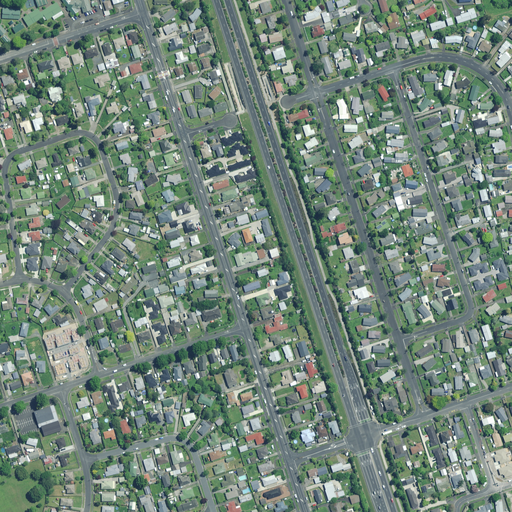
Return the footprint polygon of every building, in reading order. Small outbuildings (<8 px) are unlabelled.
[(93,10),(89,0),(77,0),(71,2),(69,0),(61,0),(73,16),(79,12),(77,9),(82,8),(84,13),(93,10)] [(108,10),(113,9),(110,0),(107,1),(103,2),(106,11),(104,12),(105,16),(110,15),(108,10)] [(345,6),(350,2),(348,0),(341,0),(335,2),(338,8),(345,6)] [(384,0),(377,0),(382,13),(388,11),(384,0)] [(268,5),(267,1),(259,4),(263,14),(273,11),(270,4),(268,5)] [(334,10),(332,1),(326,2),(329,12),(334,10)] [(63,11),(57,2),(42,12),(48,21),(63,11)] [(429,7),(430,8),(418,15),(422,20),(436,12),(434,8),(435,7),(434,5),(429,7)] [(321,11),(318,6),(314,9),(315,11),(310,13),(309,12),(303,14),(306,21),(316,18),(319,15),(318,13),(321,11)] [(21,9),(3,8),(2,19),(20,20),(21,9)] [(45,17),(39,8),(23,19),(30,27),(45,17)] [(202,13),(198,8),(189,17),(193,22),(202,13)] [(460,15),(461,15),(455,17),(457,24),(477,17),(474,8),(467,11),(468,12),(460,15)] [(176,14),(172,9),(163,15),(163,16),(161,18),(165,23),(176,14)] [(324,23),(330,22),(330,21),(328,12),(321,13),(324,23)] [(396,12),(389,15),(392,22),(387,24),(390,30),(400,27),(396,12)] [(345,17),(338,19),(341,26),(353,22),(351,14),(346,15),(345,16),(345,17)] [(277,28),(275,22),(277,21),(275,15),(269,17),(266,18),(269,30),(277,28)] [(451,17),(446,19),(448,26),(454,24),(451,17)] [(499,19),(494,26),(492,30),(488,28),(487,29),(494,34),(495,32),(500,35),(502,32),(503,32),(508,25),(510,22),(504,18),(502,21),(499,19)] [(429,24),(431,31),(446,27),(444,20),(429,24)] [(8,33),(0,22),(0,34),(2,37),(8,33)] [(26,28),(22,22),(13,28),(17,34),(26,28)] [(166,36),(179,29),(175,22),(168,26),(167,25),(162,28),(166,36)] [(330,22),(324,23),(324,24),(326,31),(332,29),(330,22)] [(375,24),(374,24),(373,22),(367,23),(368,25),(364,26),(366,34),(377,31),(376,29),(377,28),(377,26),(376,26),(375,24)] [(384,24),(378,31),(381,34),(383,33),(384,34),(389,29),(384,24)] [(177,31),(178,34),(188,31),(186,25),(180,27),(181,30),(177,31)] [(311,32),(313,38),(324,34),(321,28),(320,28),(319,25),(313,27),(314,31),(311,32)] [(205,38),(204,33),(208,32),(207,27),(200,29),(201,31),(194,34),(196,41),(205,38)] [(425,39),(422,30),(410,34),(415,48),(419,46),(417,41),(421,40),(423,46),(429,44),(428,38),(425,39)] [(132,44),(139,42),(136,31),(128,34),(130,40),(126,41),(128,46),(132,45),(132,44)] [(474,49),(478,40),(481,34),(476,32),(474,38),(468,36),(466,41),(469,42),(467,47),(474,49)] [(283,41),(281,33),(268,36),(270,43),(283,41)] [(356,35),(344,33),(343,40),(355,42),(356,35)] [(267,41),(265,34),(259,36),(261,43),(267,41)] [(12,42),(7,35),(3,38),(8,45),(12,42)] [(462,38),(455,36),(444,37),(444,44),(455,42),(460,44),(462,38)] [(178,44),(176,37),(170,39),(171,42),(169,43),(171,46),(168,47),(170,51),(183,47),(181,43),(178,44)] [(398,37),(398,43),(396,43),(396,48),(407,49),(407,44),(405,44),(405,38),(398,37)] [(125,44),(123,38),(113,41),(116,50),(121,49),(120,46),(125,44)] [(438,47),(436,38),(429,40),(432,49),(438,47)] [(324,41),(318,43),(321,54),(328,52),(324,41)] [(377,52),(381,51),(390,49),(387,41),(375,45),(377,52)] [(492,46),(482,41),(477,50),(480,51),(480,50),(484,52),(484,51),(488,53),(492,46)] [(511,45),(506,41),(501,47),(498,51),(502,54),(505,50),(506,51),(509,47),(511,49),(511,48),(511,45)] [(112,54),(109,43),(102,45),(106,56),(112,54)] [(210,50),(208,44),(197,47),(200,54),(209,51),(209,50),(210,50)] [(141,57),(137,45),(131,47),(135,59),(141,57)] [(99,55),(96,48),(84,52),(85,55),(86,59),(99,55)] [(358,58),(359,63),(365,61),(363,55),(364,55),(362,48),(356,50),(355,48),(351,49),(353,55),(356,54),(357,56),(356,57),(355,55),(352,56),(354,60),(356,59),(358,58)] [(286,57),(283,49),(277,52),(277,50),(272,52),(275,61),(286,57)] [(337,60),(336,58),(343,55),(341,50),(333,53),(335,59),(333,59),(334,61),(337,60)] [(184,58),(182,51),(175,53),(177,60),(175,60),(177,64),(188,61),(187,57),(184,58)] [(509,55),(506,52),(505,53),(504,52),(502,55),(501,54),(498,58),(500,59),(496,63),(501,68),(511,58),(509,55)] [(79,58),(78,54),(71,56),(74,65),(83,62),(81,57),(79,58)] [(69,64),(67,57),(57,60),(60,70),(64,68),(64,65),(69,64)] [(328,57),(321,59),(326,75),(333,73),(328,57)] [(115,67),(113,61),(112,58),(106,60),(107,63),(105,63),(107,69),(115,67)] [(211,66),(208,58),(201,60),(204,69),(211,66)] [(349,59),(338,63),(340,70),(351,67),(349,59)] [(54,67),(52,60),(38,64),(40,71),(54,67)] [(294,72),(291,60),(286,61),(288,66),(281,68),(283,74),(289,72),(289,74),(294,72)] [(143,66),(141,62),(129,66),(131,74),(142,71),(141,66),(143,66)] [(196,70),(197,70),(195,63),(188,65),(190,72),(192,72),(193,75),(197,74),(196,70)] [(184,74),(181,66),(174,69),(177,77),(179,76),(180,79),(185,77),(184,74)] [(29,77),(26,69),(19,71),(19,73),(16,74),(18,81),(29,77)] [(454,72),(446,70),(444,79),(445,79),(443,85),(450,86),(454,72)] [(220,83),(216,71),(209,73),(213,85),(220,83)] [(110,80),(108,74),(94,78),(95,84),(98,83),(100,88),(105,86),(103,83),(110,80)] [(297,80),(295,74),(284,78),(286,84),(288,83),(289,87),(295,85),(294,81),(297,80)] [(10,79),(9,75),(1,77),(4,86),(14,83),(13,78),(10,79)] [(150,88),(146,75),(136,78),(138,82),(141,81),(144,90),(150,88)] [(418,84),(415,76),(408,78),(413,93),(408,95),(409,100),(415,98),(414,97),(423,93),(421,88),(420,88),(419,84),(418,84)] [(458,88),(463,87),(464,89),(466,88),(466,86),(470,82),(466,78),(463,81),(456,82),(458,88)] [(33,83),(32,79),(22,82),(24,87),(25,86),(26,90),(35,87),(33,83)] [(280,81),(274,83),(277,93),(283,91),(280,81)] [(476,100),(480,87),(473,85),(468,99),(473,100),(471,102),(473,105),(477,101),(476,100)] [(62,93),(60,86),(52,89),(51,87),(47,89),(52,103),(59,101),(61,100),(59,94),(62,93)] [(221,90),(217,86),(208,95),(213,100),(220,93),(220,92),(221,90)] [(385,102),(388,100),(386,98),(390,96),(383,86),(377,90),(385,102)] [(192,102),(188,90),(181,92),(185,104),(192,102)] [(368,91),(362,94),(364,100),(373,97),(375,97),(373,91),(368,92),(368,91)] [(146,93),(142,94),(144,102),(147,101),(150,109),(157,107),(152,94),(146,96),(146,93)] [(26,104),(23,95),(12,98),(14,104),(21,102),(22,105),(26,104)] [(87,102),(91,116),(96,115),(94,106),(101,104),(99,96),(90,99),(89,96),(85,98),(86,102),(87,102)] [(360,98),(353,97),(351,109),(353,110),(353,114),(358,115),(359,110),(362,111),(363,105),(359,105),(360,98)] [(422,112),(427,108),(428,106),(431,107),(433,103),(430,101),(431,100),(425,97),(422,104),(418,107),(422,112)] [(339,108),(339,115),(339,119),(348,119),(348,114),(346,114),(346,106),(343,99),(336,102),(339,108)] [(119,113),(115,102),(110,103),(111,106),(107,108),(109,114),(114,112),(115,115),(119,113)] [(228,109),(225,102),(213,106),(215,113),(228,109)] [(494,108),(492,102),(487,104),(478,103),(478,109),(480,109),(480,110),(488,110),(494,108)] [(84,113),(81,103),(76,104),(76,103),(73,104),(77,117),(81,116),(81,114),(84,113)] [(197,117),(194,105),(186,107),(190,119),(197,117)] [(372,106),(364,108),(366,114),(374,112),(372,106)] [(212,114),(210,107),(198,111),(200,118),(212,114)] [(309,117),(307,109),(301,111),(302,112),(293,115),(292,114),(287,116),(289,123),(309,117)] [(457,114),(455,122),(462,123),(465,111),(456,109),(455,114),(457,114)] [(148,119),(150,119),(150,120),(151,119),(153,125),(160,122),(158,116),(160,115),(159,111),(147,115),(148,119)] [(393,113),(382,112),(381,118),(379,117),(379,121),(385,121),(385,119),(393,119),(393,113)] [(476,119),(478,119),(479,121),(483,120),(481,113),(476,114),(477,116),(475,117),(476,119)] [(69,122),(67,115),(56,119),(58,126),(69,122)] [(498,116),(487,119),(488,125),(499,122),(498,116)] [(43,124),(41,117),(32,120),(35,131),(40,130),(39,125),(43,124)] [(439,117),(434,118),(434,117),(429,118),(429,120),(423,122),(425,128),(436,125),(436,123),(441,122),(439,117)] [(32,132),(29,121),(20,124),(21,128),(24,127),(26,134),(32,132)] [(122,123),(122,121),(112,124),(114,133),(120,132),(121,134),(126,133),(125,131),(127,130),(127,129),(128,128),(127,126),(129,126),(128,121),(122,123)] [(313,129),(311,130),(309,124),(302,127),(306,137),(311,135),(315,133),(313,129)] [(399,125),(395,125),(394,127),(387,126),(386,133),(398,134),(399,125)] [(13,131),(11,126),(5,128),(5,129),(3,130),(6,140),(13,138),(11,132),(13,131)] [(155,137),(166,134),(163,127),(152,131),(154,137),(150,139),(151,143),(156,141),(155,137)] [(378,132),(377,127),(366,131),(368,136),(378,132)] [(428,135),(431,141),(442,134),(438,128),(428,135)] [(500,130),(500,129),(496,129),(496,131),(489,130),(489,137),(498,138),(503,136),(502,130),(500,130)] [(238,146),(234,135),(230,136),(231,141),(228,142),(230,149),(238,146)] [(352,141),(349,143),(352,149),(363,143),(359,136),(352,140),(352,141)] [(318,144),(314,137),(309,140),(309,141),(304,144),(308,150),(316,145),(316,146),(318,144)] [(507,149),(504,138),(498,140),(499,142),(492,144),(493,147),(494,147),(494,149),(493,149),(494,154),(503,152),(502,150),(507,149)] [(170,150),(167,140),(160,142),(163,152),(170,150)] [(445,142),(444,140),(436,144),(437,145),(432,148),(435,154),(448,147),(448,146),(445,142)] [(129,147),(126,141),(116,144),(118,151),(129,147)] [(468,153),(468,154),(470,154),(470,153),(474,152),(473,147),(474,147),(473,142),(462,144),(464,154),(468,153)] [(224,155),(221,144),(212,147),(213,151),(216,150),(218,157),(224,155)] [(79,153),(77,145),(68,148),(70,156),(79,153)] [(204,147),(204,149),(200,150),(203,159),(211,156),(210,153),(211,152),(210,150),(208,151),(207,146),(204,147)] [(361,150),(356,151),(357,155),(353,156),(356,164),(365,161),(361,150)] [(321,159),(319,152),(314,154),(315,155),(310,158),(304,160),(307,166),(315,163),(321,159)] [(407,154),(407,152),(404,152),(403,154),(395,154),(395,158),(384,158),(384,163),(403,163),(403,161),(408,161),(408,154),(407,154)] [(59,161),(57,153),(52,154),(55,162),(52,163),(53,167),(62,164),(61,160),(59,161)] [(131,163),(128,153),(119,156),(120,160),(122,160),(123,164),(126,163),(126,165),(131,163)] [(174,157),(172,153),(164,156),(167,166),(175,164),(173,157),(174,157)] [(83,158),(82,155),(76,157),(80,167),(91,164),(89,156),(83,158)] [(447,165),(445,159),(444,160),(442,156),(436,158),(438,167),(447,165)] [(372,159),(375,167),(382,165),(379,157),(372,159)] [(47,166),(45,158),(41,159),(41,160),(36,162),(38,169),(47,166)] [(31,166),(28,160),(18,166),(21,171),(31,166)] [(231,170),(228,161),(215,165),(216,170),(223,168),(224,172),(227,171),(228,172),(231,170)] [(75,171),(72,163),(66,165),(69,173),(75,171)] [(357,172),(362,177),(366,173),(368,175),(372,172),(365,164),(357,172)] [(405,177),(414,174),(411,167),(410,168),(409,164),(401,167),(405,177)] [(477,166),(475,168),(474,167),(472,169),(475,172),(473,172),(472,173),(472,176),(474,177),(475,177),(475,180),(479,179),(479,180),(480,180),(480,182),(483,182),(483,176),(482,176),(482,174),(481,174),(481,172),(479,170),(481,169),(477,166)] [(93,172),(92,168),(84,171),(87,180),(96,178),(94,171),(93,172)] [(138,168),(128,168),(128,174),(129,174),(128,182),(133,182),(134,178),(136,178),(136,174),(137,174),(138,168)] [(242,174),(240,169),(235,171),(238,180),(240,180),(241,183),(251,179),(249,171),(242,174)] [(381,181),(379,173),(373,175),(375,183),(381,181)] [(448,175),(448,173),(446,174),(446,175),(443,176),(446,184),(451,183),(450,181),(456,179),(454,173),(448,175)] [(181,181),(179,174),(174,176),(167,175),(166,181),(173,183),(174,185),(178,185),(177,182),(181,181)] [(472,185),(468,174),(462,176),(466,187),(472,185)] [(158,181),(155,175),(144,181),(148,187),(158,181)] [(27,182),(25,176),(16,178),(17,184),(27,182)] [(80,185),(77,176),(70,178),(73,188),(80,185)] [(210,193),(215,191),(229,186),(227,179),(212,184),(213,186),(208,188),(210,193)] [(323,193),(325,190),(327,192),(330,188),(328,187),(331,184),(326,179),(316,191),(319,194),(321,191),(323,193)] [(374,188),(371,179),(366,180),(366,183),(361,185),(363,191),(374,188)] [(503,185),(504,189),(504,192),(509,191),(509,193),(511,192),(511,179),(508,181),(509,183),(503,185)] [(144,189),(142,180),(135,182),(138,191),(144,189)] [(413,181),(412,181),(406,181),(405,188),(417,189),(418,182),(415,182),(415,181),(413,181)] [(402,189),(400,183),(392,185),(394,191),(402,189)] [(93,184),(86,186),(89,195),(101,192),(99,186),(94,188),(93,184)] [(449,197),(450,198),(457,196),(454,186),(446,189),(448,196),(449,197)] [(30,198),(31,197),(30,187),(25,188),(25,189),(20,189),(21,196),(22,196),(22,199),(30,198)] [(239,193),(237,188),(222,193),(223,197),(222,197),(223,202),(238,197),(236,194),(239,193)] [(171,193),(170,189),(162,193),(165,201),(166,201),(167,203),(174,200),(173,197),(175,196),(173,192),(171,193)] [(488,200),(486,189),(479,191),(482,201),(488,200)] [(381,190),(377,194),(381,198),(385,194),(381,190)] [(144,204),(139,191),(130,194),(132,199),(134,198),(138,207),(144,204)] [(333,196),(332,192),(325,195),(328,205),(337,202),(335,196),(333,196)] [(401,201),(399,192),(393,194),(395,202),(401,201)] [(379,199),(375,193),(372,194),(372,196),(366,199),(369,205),(377,201),(376,200),(379,199)] [(254,202),(252,194),(241,198),(242,202),(229,206),(231,212),(249,206),(248,204),(254,202)] [(70,201),(65,195),(60,199),(61,200),(56,204),(60,209),(70,201)] [(104,206),(103,195),(93,196),(94,202),(96,201),(97,207),(104,206)] [(407,200),(408,205),(411,204),(411,205),(423,202),(421,195),(409,198),(409,200),(407,200)] [(463,209),(460,199),(451,202),(453,208),(454,208),(456,212),(463,209)] [(191,212),(188,202),(175,206),(177,211),(181,210),(183,215),(191,212)] [(325,208),(324,203),(314,206),(316,211),(325,208)] [(37,208),(36,205),(30,206),(31,208),(26,209),(27,216),(38,214),(37,212),(40,212),(40,207),(37,208)] [(383,208),(382,205),(372,213),(376,218),(388,209),(385,206),(383,208)] [(486,218),(487,221),(491,220),(491,217),(492,216),(489,205),(483,207),(486,218)] [(340,214),(336,207),(331,210),(332,210),(326,213),(330,222),(336,219),(335,216),(340,214)] [(269,216),(266,209),(255,213),(256,215),(252,216),(253,221),(269,216)] [(101,218),(103,213),(94,210),(93,214),(93,217),(94,217),(93,220),(101,223),(102,219),(101,218)] [(249,222),(247,214),(236,217),(239,226),(249,222)] [(460,217),(459,214),(454,216),(457,227),(471,222),(468,215),(460,217)] [(41,221),(40,217),(36,218),(36,223),(28,224),(29,229),(41,227),(40,222),(41,221)] [(272,235),(267,219),(261,221),(263,225),(262,225),(266,237),(272,235)] [(188,220),(182,222),(186,233),(195,230),(193,223),(189,224),(188,220)] [(389,226),(386,220),(375,227),(379,233),(389,226)] [(79,232),(81,229),(71,221),(69,224),(78,232),(74,237),(78,240),(77,241),(84,246),(88,240),(79,232)] [(425,225),(424,221),(419,223),(420,227),(416,228),(417,230),(415,231),(416,236),(433,230),(431,224),(425,225)] [(93,225),(90,222),(85,229),(92,235),(95,232),(94,230),(95,228),(92,226),(93,225)] [(139,226),(130,223),(128,228),(130,229),(129,233),(136,236),(139,226)] [(346,229),(344,223),(329,228),(332,234),(346,229)] [(253,241),(250,231),(252,231),(251,228),(249,228),(242,231),(246,243),(253,241)] [(181,236),(178,230),(165,234),(167,240),(181,236)] [(41,240),(39,231),(28,233),(29,237),(31,237),(32,242),(41,240)] [(498,246),(495,231),(489,232),(492,243),(489,244),(490,248),(498,246)] [(234,235),(233,235),(229,239),(230,240),(228,242),(232,246),(233,245),(237,248),(241,244),(238,240),(241,237),(237,233),(234,235)] [(475,242),(467,233),(461,237),(464,242),(465,241),(469,246),(475,242)] [(265,241),(263,234),(255,236),(257,243),(265,241)] [(338,236),(339,238),(338,238),(338,239),(336,240),(338,245),(345,243),(346,244),(352,242),(351,237),(349,238),(348,235),(345,236),(344,234),(338,236)] [(396,241),(394,234),(380,239),(382,246),(396,241)] [(200,244),(197,235),(190,237),(191,241),(190,241),(192,246),(200,244)] [(179,243),(184,242),(182,237),(177,238),(178,240),(169,242),(171,248),(180,246),(179,243)] [(437,243),(435,237),(431,238),(424,237),(423,243),(432,245),(437,243)] [(135,245),(126,238),(122,244),(128,248),(127,249),(133,253),(137,249),(134,247),(135,245)] [(75,245),(72,242),(67,249),(75,255),(76,253),(78,254),(81,250),(75,246),(75,245)] [(338,249),(336,245),(326,248),(328,253),(338,249)] [(427,251),(425,245),(421,246),(422,250),(421,250),(422,254),(427,252),(429,261),(442,257),(440,252),(434,254),(433,249),(427,251)] [(350,250),(350,247),(342,249),(346,259),(354,257),(352,249),(350,250)] [(474,263),(479,254),(479,247),(473,247),(473,251),(468,259),(474,263)] [(125,255),(116,248),(111,254),(120,261),(125,255)] [(279,256),(276,248),(269,250),(271,258),(279,256)] [(39,257),(38,249),(29,250),(30,262),(36,262),(36,257),(39,257)] [(257,253),(255,254),(254,252),(253,252),(248,254),(249,255),(243,257),(242,254),(242,253),(234,255),(238,267),(245,265),(245,264),(250,262),(250,263),(257,261),(256,260),(256,259),(259,259),(259,260),(266,257),(263,249),(256,251),(257,253)] [(399,256),(396,249),(390,251),(390,249),(384,251),(387,260),(399,256)] [(200,250),(189,253),(188,254),(189,256),(190,256),(191,258),(190,259),(191,262),(203,259),(200,250)] [(56,256),(53,256),(52,258),(43,256),(41,269),(46,270),(46,268),(51,269),(52,261),(55,261),(56,256)] [(174,259),(169,260),(170,261),(167,262),(169,268),(180,265),(178,259),(175,260),(174,259)] [(68,263),(60,260),(55,270),(63,274),(68,263)] [(358,267),(356,260),(349,262),(352,273),(364,270),(363,266),(358,267)] [(111,275),(114,272),(110,269),(113,264),(109,261),(107,263),(105,261),(101,267),(111,275)] [(401,272),(397,261),(389,264),(391,271),(393,271),(394,274),(401,272)] [(490,269),(488,262),(471,268),(474,274),(490,269)] [(157,270),(155,264),(142,268),(144,274),(157,270)] [(207,268),(205,264),(196,266),(196,268),(190,270),(192,275),(198,273),(198,274),(200,273),(200,272),(204,271),(203,269),(207,268)] [(180,273),(179,273),(177,269),(173,271),(174,277),(169,278),(171,283),(187,278),(185,273),(180,274),(180,273)] [(268,270),(266,271),(265,269),(257,272),(259,278),(269,274),(268,270)] [(289,282),(286,272),(279,274),(280,280),(277,281),(278,286),(289,282)] [(412,278),(408,272),(400,278),(399,277),(394,280),(397,284),(396,285),(397,287),(412,278)] [(108,279),(105,276),(101,273),(100,275),(98,273),(95,277),(101,281),(100,282),(104,286),(106,284),(105,283),(108,279)] [(365,285),(361,273),(355,275),(356,279),(350,280),(351,282),(347,283),(348,288),(358,285),(359,287),(365,285)] [(125,295),(138,282),(132,277),(131,279),(129,277),(125,282),(127,284),(120,290),(122,292),(119,295),(122,298),(125,295)] [(417,283),(415,278),(409,281),(411,287),(413,286),(413,285),(417,283)] [(449,280),(438,278),(437,286),(443,287),(444,286),(448,287),(449,280)] [(207,285),(205,279),(199,281),(198,279),(192,281),(195,289),(207,285)] [(261,287),(258,281),(243,286),(245,292),(261,287)] [(91,289),(89,284),(82,288),(84,293),(82,294),(85,299),(93,295),(90,289),(91,289)] [(161,292),(168,290),(166,284),(158,286),(158,287),(153,288),(144,291),(146,298),(155,295),(156,297),(158,296),(158,293),(160,293),(161,292)] [(186,287),(184,287),(184,286),(175,288),(176,295),(185,293),(184,290),(185,290),(186,287)] [(369,297),(365,286),(353,291),(355,296),(357,295),(358,299),(360,298),(361,300),(369,297)] [(409,297),(412,291),(407,288),(398,296),(403,302),(409,297)] [(452,295),(450,289),(441,291),(443,297),(449,296),(450,298),(454,297),(453,294),(452,295)] [(496,296),(492,289),(486,294),(486,295),(482,297),(486,303),(496,296)] [(28,295),(22,294),(22,298),(17,298),(16,304),(27,305),(28,295)] [(269,299),(268,294),(256,297),(257,302),(258,301),(259,307),(269,304),(267,300),(269,299)] [(46,298),(42,295),(38,301),(34,299),(31,305),(41,310),(43,307),(41,306),(46,298)] [(165,298),(164,296),(158,298),(161,309),(167,307),(167,306),(174,304),(172,296),(165,298)] [(13,309),(11,297),(6,298),(7,301),(2,302),(3,311),(13,309)] [(458,308),(455,298),(447,301),(448,305),(446,305),(448,311),(458,308)] [(108,307),(104,299),(93,304),(98,312),(108,307)] [(445,310),(435,300),(433,302),(432,300),(429,303),(437,312),(437,313),(439,315),(445,310)] [(412,308),(410,301),(402,304),(404,311),(405,310),(409,324),(416,322),(412,308)] [(184,312),(181,302),(175,303),(179,313),(184,312)] [(287,309),(284,302),(278,304),(281,311),(287,309)] [(500,308),(496,303),(491,307),(490,306),(485,310),(490,316),(493,313),(494,314),(496,313),(495,312),(500,308)] [(431,314),(422,304),(417,309),(426,319),(431,314)] [(52,308),(49,305),(44,309),(50,316),(58,309),(55,306),(52,308)] [(273,311),(271,306),(260,309),(263,319),(273,317),(271,312),(273,311)] [(222,318),(218,307),(201,312),(200,310),(196,311),(197,316),(201,315),(204,323),(217,318),(217,319),(222,318)] [(176,310),(170,312),(172,317),(170,318),(171,321),(170,321),(171,324),(168,325),(172,336),(180,333),(179,329),(181,329),(179,321),(178,319),(178,318),(176,310)] [(190,319),(185,320),(183,315),(179,316),(183,327),(186,325),(186,326),(192,324),(192,325),(197,323),(194,313),(188,314),(190,319)] [(61,318),(60,315),(52,318),(54,323),(56,322),(57,326),(60,325),(61,328),(70,324),(66,316),(61,318)] [(498,320),(508,324),(511,324),(511,317),(509,317),(503,315),(502,318),(499,316),(498,320)] [(275,318),(274,319),(275,322),(273,323),(274,327),(270,328),(269,325),(264,327),(267,334),(280,330),(281,331),(288,328),(286,323),(280,325),(279,321),(282,320),(281,316),(275,318)] [(148,323),(146,317),(137,320),(138,321),(134,322),(136,328),(141,326),(141,325),(148,323)] [(378,324),(376,317),(370,319),(364,318),(363,325),(371,326),(378,324)] [(105,331),(100,318),(94,320),(99,333),(105,331)] [(201,318),(198,319),(202,332),(208,330),(205,324),(203,324),(201,318)] [(123,326),(121,319),(110,323),(113,333),(118,331),(117,328),(123,326)] [(29,324),(22,323),(19,336),(26,337),(29,324)] [(493,339),(488,325),(481,327),(486,341),(493,339)] [(479,341),(475,329),(468,331),(472,343),(479,341)] [(152,336),(151,330),(137,335),(140,343),(151,339),(150,337),(152,336)] [(282,343),(279,333),(269,337),(271,341),(273,341),(275,345),(282,343)] [(110,347),(106,337),(97,340),(98,343),(101,350),(110,347)] [(449,352),(450,340),(442,339),(441,344),(443,344),(442,352),(449,352)] [(301,357),(305,356),(306,359),(310,357),(305,340),(296,343),(301,357)] [(5,343),(5,342),(1,344),(0,344),(0,352),(0,353),(0,354),(5,352),(6,356),(12,354),(11,350),(7,351),(6,346),(8,346),(7,343),(5,343)] [(63,355),(62,351),(64,350),(63,347),(61,347),(60,345),(52,347),(50,342),(46,344),(50,359),(63,355)] [(130,347),(129,344),(118,348),(120,354),(131,350),(130,347)] [(476,349),(474,344),(464,347),(465,353),(476,349)] [(239,356),(235,345),(229,347),(233,361),(238,360),(237,357),(239,356)] [(286,359),(287,358),(289,362),(294,360),(292,357),(293,357),(289,345),(282,347),(286,359)] [(432,350),(429,345),(415,353),(418,357),(419,356),(420,358),(432,350)] [(369,357),(366,347),(360,349),(363,360),(369,357)] [(229,357),(226,348),(220,350),(223,359),(229,357)] [(282,360),(279,351),(269,353),(270,356),(269,357),(270,360),(271,360),(272,363),(282,360)] [(496,357),(494,351),(486,353),(488,359),(496,357)] [(217,362),(214,352),(208,354),(211,364),(217,362)] [(87,363),(83,353),(79,354),(79,353),(72,356),(73,360),(75,359),(78,367),(82,366),(82,364),(87,363)] [(197,356),(198,363),(199,371),(207,370),(206,364),(207,364),(205,355),(203,355),(197,356)] [(479,362),(478,357),(465,361),(467,366),(479,362)] [(436,363),(432,358),(426,364),(424,362),(422,365),(427,371),(436,363)] [(505,369),(506,369),(504,363),(503,363),(502,359),(493,361),(496,372),(495,372),(496,377),(506,374),(505,369)] [(45,373),(45,361),(36,361),(36,368),(39,368),(39,373),(45,373)] [(194,372),(190,361),(183,364),(186,374),(194,372)] [(376,371),(373,361),(367,363),(370,373),(376,371)] [(12,365),(11,362),(4,364),(5,366),(2,366),(5,375),(8,374),(7,373),(14,371),(14,370),(15,369),(14,364),(12,365)] [(314,370),(312,362),(305,365),(306,370),(307,369),(310,378),(314,377),(313,374),(318,373),(317,369),(314,370)] [(461,371),(459,362),(454,364),(455,365),(452,366),(452,369),(455,368),(457,372),(461,371)] [(492,376),(488,365),(479,368),(483,380),(492,376)] [(182,379),(181,367),(176,367),(176,370),(174,370),(174,379),(177,379),(177,381),(181,381),(181,379),(182,379)] [(171,380),(167,368),(162,370),(164,374),(160,375),(161,378),(160,379),(161,383),(166,381),(167,383),(170,382),(169,380),(171,380)] [(22,371),(23,374),(21,375),(24,386),(29,385),(28,383),(29,382),(33,381),(30,372),(30,369),(22,371)] [(236,373),(234,374),(233,370),(231,371),(230,369),(225,371),(225,372),(224,373),(229,388),(232,387),(232,385),(237,383),(236,380),(235,378),(238,378),(236,373)] [(197,373),(197,370),(194,371),(196,379),(206,376),(204,371),(197,373)] [(295,381),(292,382),(289,370),(281,373),(282,377),(285,376),(286,380),(281,381),(283,386),(290,384),(291,386),(296,385),(295,381)] [(395,376),(392,370),(379,377),(383,383),(395,376)] [(306,379),(304,372),(295,374),(297,382),(306,379)] [(436,380),(434,373),(425,376),(426,380),(429,379),(431,386),(440,383),(438,380),(436,380)] [(478,385),(475,373),(465,376),(466,381),(468,381),(470,387),(478,385)] [(153,379),(152,374),(145,376),(148,388),(156,386),(154,379),(153,379)] [(463,389),(462,376),(454,377),(455,390),(463,389)] [(144,390),(141,377),(135,379),(137,386),(136,386),(137,392),(144,390)] [(21,387),(20,381),(10,384),(12,390),(21,387)] [(132,389),(129,381),(124,383),(124,385),(122,385),(122,384),(118,385),(120,393),(132,389)] [(326,390),(323,382),(321,382),(321,383),(317,384),(318,386),(314,387),(314,388),(312,389),(313,395),(326,390)] [(117,395),(115,386),(110,387),(111,390),(105,392),(107,398),(117,395)] [(167,392),(164,386),(157,389),(159,395),(167,392)] [(403,391),(402,386),(396,387),(401,403),(407,401),(404,390),(403,391)] [(101,396),(100,391),(91,394),(94,405),(103,402),(102,398),(99,399),(98,397),(101,396)] [(253,398),(251,392),(240,395),(242,401),(240,402),(239,400),(236,401),(233,392),(227,394),(230,405),(236,403),(237,406),(245,404),(244,401),(253,398)] [(206,396),(202,394),(198,402),(211,407),(213,401),(205,398),(206,396)] [(298,403),(295,394),(286,396),(287,401),(288,406),(298,403)] [(90,405),(87,397),(80,399),(81,401),(77,403),(79,409),(90,405)] [(398,408),(395,397),(383,401),(386,411),(391,409),(392,411),(396,410),(396,408),(398,408)] [(326,410),(323,401),(316,403),(320,413),(326,410)] [(255,411),(252,404),(241,408),(244,418),(249,417),(248,413),(255,411)] [(55,405),(35,411),(40,427),(42,427),(45,436),(63,430),(55,405)] [(509,418),(501,407),(495,411),(503,422),(509,418)] [(152,414),(151,411),(147,412),(150,423),(157,421),(157,423),(162,422),(160,412),(152,414)] [(193,411),(188,412),(189,414),(185,415),(186,417),(183,418),(185,427),(190,425),(189,421),(195,420),(193,411)] [(301,422),(298,411),(294,413),(294,415),(291,416),(294,424),(301,422)] [(174,418),(173,412),(165,413),(167,424),(173,423),(172,418),(174,418)] [(492,427),(496,426),(492,415),(481,419),(483,425),(491,422),(492,427)] [(130,422),(128,417),(125,418),(126,420),(118,423),(123,436),(131,433),(127,423),(130,422)] [(145,418),(144,419),(144,417),(135,419),(138,428),(142,427),(141,425),(145,423),(145,421),(146,421),(145,418)] [(225,422),(221,417),(215,422),(219,427),(225,422)] [(259,421),(258,418),(250,421),(253,431),(260,428),(258,422),(259,421)] [(211,426),(203,420),(200,424),(202,425),(198,431),(203,436),(211,426)] [(340,432),(336,421),(327,423),(329,428),(331,428),(333,434),(340,432)] [(245,435),(242,423),(236,425),(238,436),(245,435)] [(319,438),(328,436),(324,424),(316,427),(319,438)] [(460,430),(458,424),(452,425),(455,436),(453,437),(454,440),(464,437),(462,429),(460,430)] [(0,427),(0,426),(0,434),(9,431),(7,425),(0,427)] [(111,440),(115,439),(114,437),(115,437),(113,429),(108,430),(108,431),(103,433),(105,439),(111,438),(111,440)] [(310,433),(309,429),(301,431),(302,434),(301,435),(303,442),(304,441),(305,443),(313,441),(311,437),(315,436),(314,432),(310,433)] [(98,437),(95,430),(89,433),(93,445),(101,442),(99,437),(98,437)] [(446,442),(447,444),(450,443),(450,442),(452,441),(450,437),(453,436),(452,430),(440,433),(443,443),(446,442)] [(220,443),(216,432),(210,434),(212,441),(208,442),(210,446),(220,443)] [(264,443),(261,432),(245,437),(247,442),(255,439),(257,445),(264,443)] [(438,445),(435,433),(427,436),(427,435),(424,436),(428,449),(431,448),(430,444),(432,443),(433,447),(438,445)] [(503,445),(499,433),(492,435),(496,447),(503,445)] [(511,433),(503,437),(505,443),(511,441),(511,443),(511,442),(511,433)] [(67,445),(64,437),(53,441),(55,445),(58,444),(60,449),(64,447),(63,446),(67,445)] [(34,440),(28,438),(26,444),(36,446),(38,440),(34,439),(34,440)] [(423,451),(421,443),(415,444),(415,446),(410,448),(412,454),(419,452),(419,455),(422,454),(421,452),(423,451)] [(18,451),(17,445),(6,449),(10,461),(15,459),(14,457),(17,456),(16,452),(18,451)] [(402,447),(402,445),(395,447),(397,454),(394,454),(395,459),(405,456),(403,451),(406,450),(405,446),(402,447)] [(268,454),(266,446),(256,449),(259,459),(265,457),(264,455),(268,454)] [(467,451),(466,447),(459,449),(462,459),(465,458),(466,460),(472,458),(469,450),(467,451)] [(452,451),(451,448),(447,450),(449,453),(448,453),(451,463),(458,460),(455,451),(452,451)] [(221,458),(219,450),(209,453),(211,461),(221,458)] [(40,457),(38,451),(28,454),(29,455),(25,457),(27,462),(31,461),(30,460),(40,457)] [(177,454),(176,451),(170,453),(173,465),(184,462),(182,453),(177,454)] [(70,458),(68,453),(59,456),(62,467),(67,466),(65,459),(70,458)] [(169,462),(167,453),(162,454),(162,455),(158,456),(159,458),(156,458),(158,465),(169,462)] [(46,457),(46,459),(43,460),(45,465),(55,462),(53,457),(51,458),(50,455),(46,457)] [(511,470),(507,455),(500,457),(505,472),(511,470)] [(155,469),(152,458),(143,460),(146,471),(155,469)] [(260,473),(261,473),(262,476),(268,474),(267,471),(274,469),(273,464),(272,465),(271,461),(265,463),(265,464),(258,466),(260,473)] [(226,471),(223,462),(216,464),(217,466),(213,467),(215,475),(226,471)] [(136,463),(129,463),(130,477),(136,477),(136,475),(140,475),(140,470),(137,470),(136,463)] [(343,466),(342,463),(331,466),(333,473),(343,469),(343,471),(351,468),(349,463),(343,466)] [(123,471),(121,464),(106,467),(107,472),(105,472),(106,477),(119,474),(119,472),(123,471)] [(327,473),(325,467),(317,469),(316,468),(307,471),(309,478),(318,475),(318,476),(327,473)] [(243,468),(236,470),(238,477),(245,475),(243,468)] [(478,482),(474,469),(467,472),(468,475),(465,476),(467,481),(470,480),(471,484),(478,482)] [(72,472),(65,473),(66,477),(64,478),(65,482),(74,480),(72,472)] [(171,486),(168,474),(161,476),(164,487),(171,486)] [(235,484),(232,474),(223,476),(224,478),(225,477),(226,481),(221,483),(223,487),(235,484)] [(275,478),(274,475),(262,479),(264,486),(278,482),(276,478),(275,478)] [(462,481),(460,475),(451,477),(455,489),(459,487),(458,482),(462,481)] [(183,479),(182,476),(178,477),(180,486),(191,483),(189,477),(183,479)] [(435,481),(436,484),(439,493),(443,491),(442,489),(450,486),(448,480),(444,481),(443,480),(441,481),(440,479),(435,481)] [(103,481),(103,483),(101,483),(101,489),(115,489),(115,483),(115,480),(103,481)] [(260,489),(257,480),(250,483),(252,491),(260,489)] [(335,491),(332,481),(324,484),(325,490),(328,501),(336,499),(336,498),(345,495),(343,491),(334,494),(334,492),(335,491)] [(75,493),(75,485),(65,485),(65,489),(67,489),(67,493),(75,493)] [(426,490),(425,486),(421,487),(425,499),(429,498),(428,495),(435,493),(434,487),(426,490)] [(194,496),(192,487),(181,490),(183,495),(180,496),(181,501),(194,496)] [(239,496),(236,487),(231,488),(232,491),(225,494),(227,500),(239,496)] [(282,495),(279,488),(264,493),(265,498),(267,497),(268,499),(282,495)] [(416,494),(415,494),(414,491),(412,492),(410,488),(406,489),(411,505),(417,503),(416,499),(417,498),(416,494)] [(316,502),(317,501),(318,504),(322,503),(321,500),(323,500),(319,489),(312,491),(314,496),(316,502)] [(252,495),(252,493),(239,498),(240,503),(252,499),(251,496),(252,495)] [(360,502),(358,494),(349,497),(352,504),(360,502)] [(146,498),(145,495),(139,496),(141,506),(144,505),(145,511),(154,511),(150,497),(146,498)] [(180,511),(198,506),(196,499),(191,500),(191,499),(186,501),(187,503),(176,506),(178,511),(180,511)] [(166,511),(168,511),(164,501),(158,503),(159,508),(158,509),(159,511),(166,511)] [(236,509),(234,501),(228,503),(229,506),(227,506),(228,511),(227,511),(226,511),(240,511),(242,511),(240,508),(236,509)] [(284,506),(283,501),(276,503),(278,508),(274,509),(275,511),(280,511),(288,510),(287,505),(284,506)] [(343,507),(341,502),(330,506),(331,511),(341,511),(340,508),(343,507)] [(503,511),(502,502),(495,502),(495,511),(503,511)]
